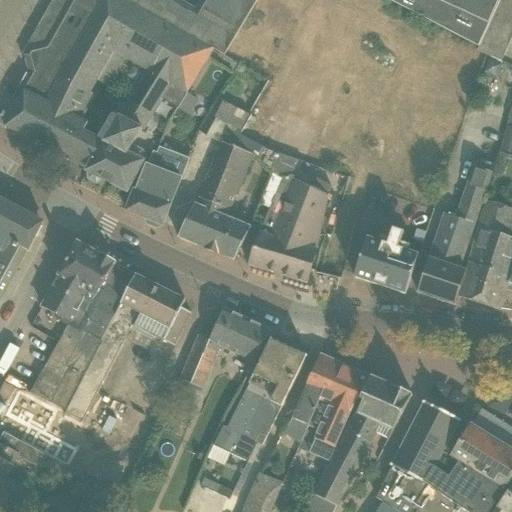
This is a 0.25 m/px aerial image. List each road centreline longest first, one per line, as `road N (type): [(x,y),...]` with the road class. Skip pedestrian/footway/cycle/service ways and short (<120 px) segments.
road 1 (tertiary): [(511,335),(288,310),(73,208)]
road 2 (unknown): [(326,318),(282,423),(231,511)]
road 3 (residential): [(0,341),(73,208)]
